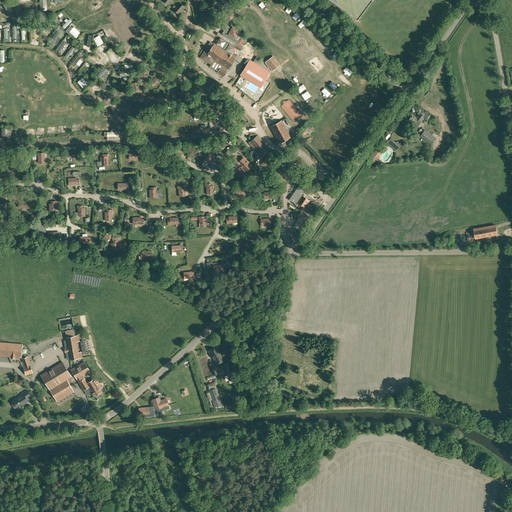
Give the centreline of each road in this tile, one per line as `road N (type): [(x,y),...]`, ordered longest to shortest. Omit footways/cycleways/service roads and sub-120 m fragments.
road 1 (track): [(501,438),(431,413),(376,408),(118,426)]
road 2 (unclassified): [(98,422),(292,254)]
road 3 (unclassified): [(511,251),(292,254)]
road 4 (track): [(185,33),(215,30),(252,2),(267,33),(312,79),(330,63)]
road 5 (unclassified): [(330,202),(197,59)]
road 6 (track): [(0,43),(57,56),(78,92),(101,98),(134,143)]
road 7 (unclassified): [(406,92),(301,0)]
road 8 (unclassified): [(511,129),(495,32),(470,1)]
road 9 (unclassified): [(330,202),(406,92)]
